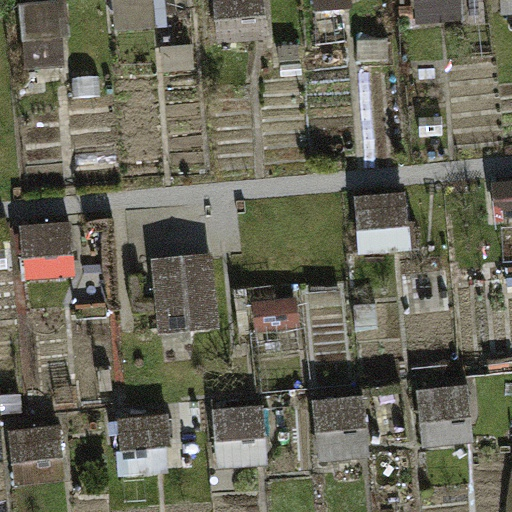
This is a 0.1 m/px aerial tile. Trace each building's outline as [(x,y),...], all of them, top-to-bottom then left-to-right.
[(220,0),(222,39),(275,37),(273,0),(220,0)] [(321,0),(322,11),(383,8),(382,0),(321,0)] [(422,0),(424,22),(470,20),(469,0),(422,0)] [(39,65),(72,63),(68,6),(36,8),(39,65)] [(416,248),(414,189),(363,191),(365,250),(416,248)] [(29,277),(84,274),(81,221),(26,224),(29,277)] [(213,269),(156,275),(162,333),(219,327),(213,269)] [(374,457),(371,389),(318,391),(321,459),(374,457)] [(467,390),(423,394),(425,419),(469,415),(467,390)] [(223,474),(277,471),(274,400),(219,403),(223,474)] [(124,411),(128,473),(178,471),(175,408),(124,411)] [(18,422),(20,482),(71,480),(69,421),(18,422)]
